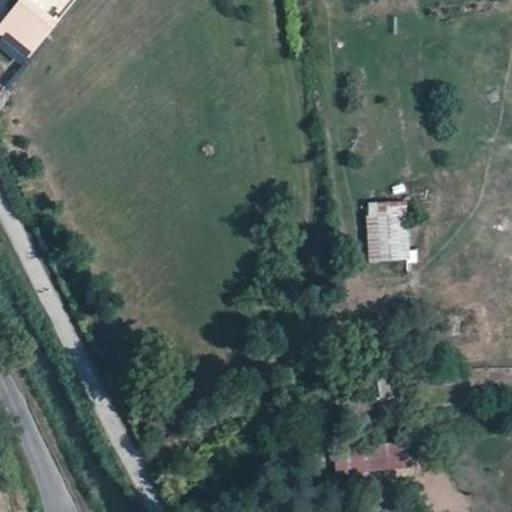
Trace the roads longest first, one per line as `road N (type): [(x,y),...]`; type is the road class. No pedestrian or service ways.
road 1 (unclassified): [(161,511),(0,194)]
road 2 (unclassified): [(0,375),(58,511)]
